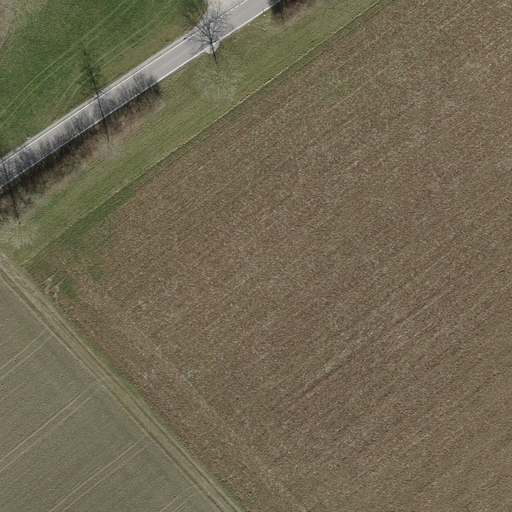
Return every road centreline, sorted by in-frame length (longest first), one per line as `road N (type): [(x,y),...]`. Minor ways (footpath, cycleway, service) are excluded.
road 1 (track): [(0,253),(234,511)]
road 2 (tertiary): [(0,173),(256,0)]
